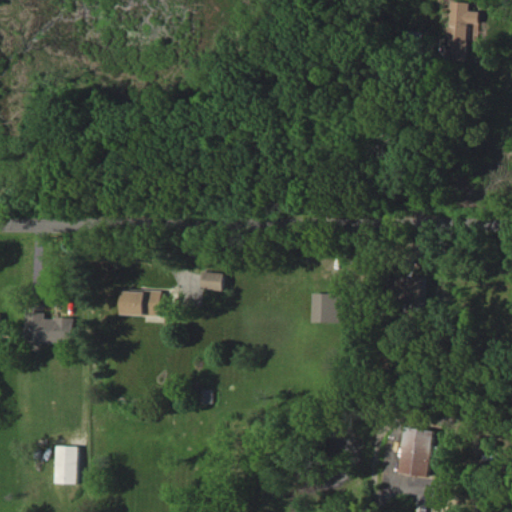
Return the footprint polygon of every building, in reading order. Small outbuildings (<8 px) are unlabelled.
[(471,22),(482,22),(483,10),(472,10),(473,1),(453,0),(450,58),(468,59),(471,22)] [(226,271),(206,270),(205,288),(225,289),(226,271)] [(429,277),(401,276),(400,301),(428,303),(429,277)] [(128,289),(128,313),(165,314),(166,290),(128,289)] [(313,321),(343,322),(343,293),(314,292),(313,321)] [(50,311),(31,311),(31,341),(77,342),(78,317),(50,317),(50,311)] [(406,426),(401,473),(429,476),(435,429),(406,426)] [(81,483),(82,446),(60,445),(60,482),(81,483)] [(473,456),(473,469),(497,469),(497,456),(473,456)]
